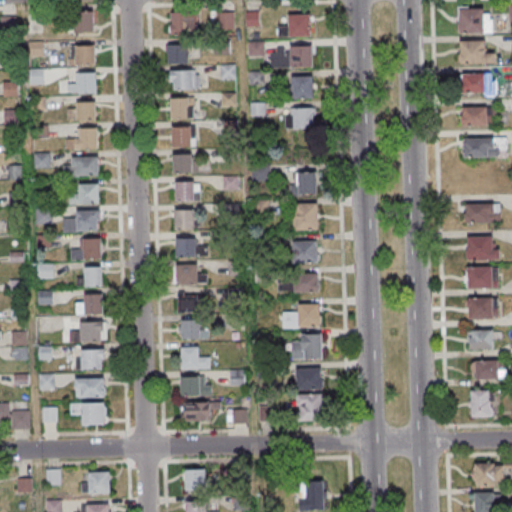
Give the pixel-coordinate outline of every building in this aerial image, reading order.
[(458,10),(458,33),(491,33),(491,10),(458,10)] [(74,11),(74,32),(95,32),(95,11),(74,11)] [(196,12),(170,12),(170,34),(196,34),(196,12)] [(234,29),(234,12),(218,12),(218,29),(234,29)] [(310,35),(310,14),(289,14),(289,27),(279,27),(279,35),(310,35)] [(485,52),(485,40),(460,40),(460,62),(494,62),(494,52),(485,52)] [(189,44),(168,44),(168,63),(189,63),(189,44)] [(95,64),(95,46),(70,46),(70,64),(95,64)] [(313,67),(313,46),(271,46),(271,67),(313,67)] [(221,64),(221,79),(235,79),(235,64),(221,64)] [(199,89),(199,70),(170,70),(170,89),(199,89)] [(96,93),(96,72),(78,72),(78,83),(68,83),(68,93),(96,93)] [(463,95),(495,95),(495,73),(463,73),(463,95)] [(291,98),(313,98),(313,76),(291,76),(291,98)] [(16,82),(5,83),(6,95),(17,95),(16,82)] [(169,97),(169,118),(194,118),(194,97),(169,97)] [(76,109),(68,109),(68,119),(96,119),(96,102),(76,102),(76,109)] [(495,106),(461,106),(461,125),(495,125),(495,106)] [(314,107),(286,107),(286,129),(314,129),(314,107)] [(195,126),(170,126),(170,146),(195,146),(195,126)] [(98,149),(98,128),(77,128),(77,138),(65,138),(65,149),(98,149)] [(507,157),(507,138),(463,138),(463,157),(507,157)] [(173,173),(194,173),(194,154),(173,154),(173,173)] [(99,156),(68,156),(68,176),(99,176),(99,156)] [(317,172),(296,172),(296,195),(317,195),(317,172)] [(199,201),(199,181),(175,181),(175,201),(199,201)] [(70,195),(70,203),(100,203),(100,183),(79,183),(79,195),(70,195)] [(293,203),(293,230),(318,230),(318,203),(293,203)] [(500,222),(500,203),(466,203),(466,222),(500,222)] [(101,231),(101,210),(73,210),(73,219),(63,219),(63,231),(101,231)] [(195,210),(173,210),(173,229),(195,229),(195,210)] [(467,236),(467,259),(499,259),(499,247),(493,247),(493,236),(467,236)] [(72,250),(72,259),(101,259),(101,238),(83,238),(83,250),(72,250)] [(197,238),(175,238),(175,256),(197,256),(197,238)] [(318,263),(318,241),(293,241),(293,263),(318,263)] [(242,275),(242,262),(229,262),(229,275),(242,275)] [(177,283),(207,283),(207,275),(197,275),(197,264),(177,264),(177,283)] [(499,266),(468,266),(468,287),(499,287),(499,266)] [(85,286),(102,286),(102,267),(85,267),(85,286)] [(319,292),(319,274),(294,274),(294,292),(319,292)] [(103,314),(103,294),(78,294),(78,314),(103,314)] [(178,312),(198,312),(198,295),(178,295),(178,312)] [(498,298),(468,298),(468,319),(498,319),(498,298)] [(321,327),(321,303),(298,303),(298,312),(284,312),(284,327),(321,327)] [(178,320),(178,339),(203,339),(203,320),(178,320)] [(106,322),(80,322),(80,331),(71,331),(71,342),(106,342),(106,322)] [(467,349),(493,349),(493,330),(467,330),(467,349)] [(323,334),(295,334),(295,359),(323,359),(323,334)] [(181,369),(210,369),(210,357),(200,357),(200,346),(181,346),(181,369)] [(104,369),(104,350),(80,350),(80,369),(104,369)] [(472,360),(472,380),(505,380),(505,360),(472,360)] [(323,390),(323,369),(296,369),(296,390),(323,390)] [(40,374),(40,389),(54,389),(54,374),(40,374)] [(209,395),(209,376),(180,376),(180,395),(209,395)] [(76,377),(76,397),(104,397),(104,377),(76,377)] [(471,417),(492,417),(492,390),(471,390),(471,417)] [(324,395),(298,395),(298,421),(324,421),(324,395)] [(211,421),(211,401),(183,401),(183,421),(211,421)] [(0,402),(0,419),(12,419),(12,429),(31,429),(30,410),(10,410),(9,403),(0,402)] [(104,424),(104,402),(71,402),(71,413),(83,413),(83,424),(104,424)] [(43,406),(43,422),(57,422),(57,406),(43,406)] [(247,423),(247,409),(233,409),(233,423),(247,423)] [(504,463),(474,463),(474,485),(504,485),(504,463)] [(62,484),(62,470),(46,470),(46,484),(62,484)] [(185,470),(185,492),(207,492),(207,470),(185,470)] [(110,472),(82,472),(82,493),(110,493),(110,472)] [(300,481),(300,510),(325,510),(325,481),(300,481)] [(474,492),(474,511),(496,511),(496,492),(474,492)] [(186,511),(207,511),(208,501),(186,501),(186,511)]
